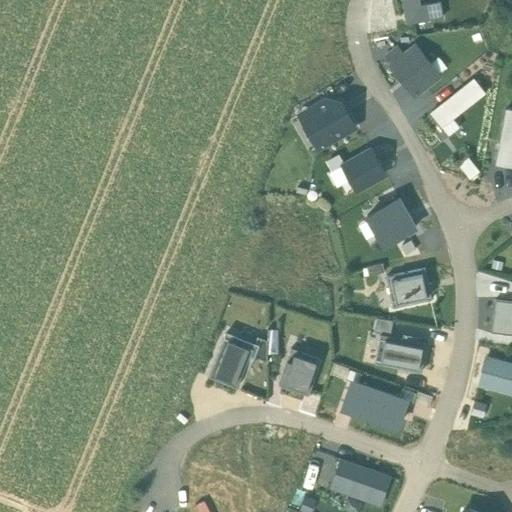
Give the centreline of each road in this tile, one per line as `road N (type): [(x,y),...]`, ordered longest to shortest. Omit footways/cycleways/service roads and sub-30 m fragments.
road 1 (residential): [(426,463),(251,413),(185,438),(156,490)]
road 2 (residential): [(362,0),(362,66),(456,228)]
road 3 (residential): [(456,228),(464,313),(453,388),(426,463)]
